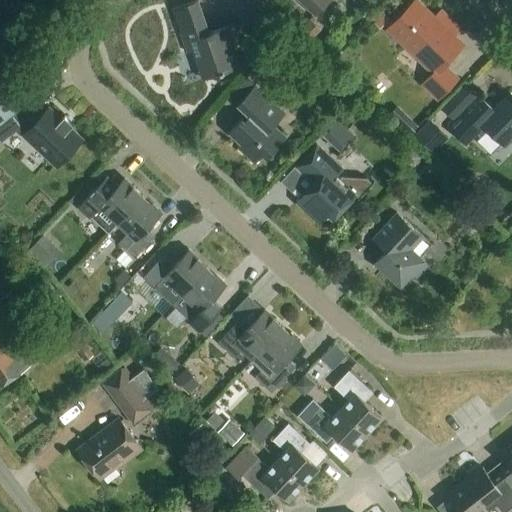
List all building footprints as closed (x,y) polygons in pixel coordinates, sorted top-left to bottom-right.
[(298,0),(314,15),(328,0),(298,0)] [(172,10),(176,22),(187,53),(192,51),(202,79),(240,66),(233,46),(240,44),(233,24),(208,33),(197,1),(172,10)] [(414,2),(389,28),(434,71),(419,85),(435,101),(457,80),(442,65),(460,46),(453,40),(432,19),(414,2)] [(308,18),(293,32),(305,43),(319,29),(308,18)] [(265,54),(276,64),(287,53),(275,43),(265,54)] [(284,113),(255,86),(237,105),(249,116),(244,121),(242,119),(228,133),(241,145),(238,148),(254,163),(268,147),(272,152),(285,137),(272,125),(284,113)] [(478,97),(460,115),(447,129),(463,147),(483,126),(504,147),(511,138),(511,96),(509,93),(492,111),(478,97)] [(57,163),(80,138),(50,110),(36,124),(19,108),(0,122),(0,140),(1,142),(17,130),(36,148),(38,145),(57,163)] [(410,126),(434,148),(447,135),(423,113),(410,126)] [(333,117),(318,133),(339,151),(354,136),(333,117)] [(339,180),(335,176),(342,169),(316,146),(297,167),(314,183),(296,202),(319,223),(328,214),(333,219),(355,195),(359,198),(372,184),(366,178),(342,177),(339,180)] [(425,159),(415,168),(430,184),(440,174),(425,159)] [(107,233),(117,223),(142,196),(127,183),(123,179),(106,198),(98,190),(81,208),(89,216),(107,233)] [(142,196),(117,223),(128,233),(118,243),(134,258),(151,240),(143,232),(160,214),(142,196)] [(423,237),(396,213),(372,238),(386,251),(374,264),(400,288),(412,275),(416,278),(428,265),(411,250),(423,237)] [(43,235),(28,251),(47,269),(56,260),(46,250),(53,244),(43,235)] [(160,259),(143,278),(154,288),(161,295),(172,305),(182,294),(206,268),(188,251),(171,269),(160,259)] [(0,263),(0,295),(16,284),(0,263)] [(182,294),(172,305),(183,315),(198,330),(215,311),(207,304),(225,285),(206,268),(182,294)] [(109,305),(92,324),(103,334),(119,316),(129,305),(132,302),(121,292),(118,295),(110,304),(109,305)] [(218,343),(226,351),(234,358),(241,352),(251,361),(257,354),(282,328),(264,310),(246,329),(238,321),(218,343)] [(0,387),(33,364),(0,315),(0,387)] [(26,334),(32,344),(43,338),(37,327),(26,334)] [(282,328),(257,354),(268,363),(255,378),(271,393),(291,371),(283,363),(300,345),(282,328)] [(349,357),(337,344),(323,357),(335,370),(349,357)] [(85,345),(75,351),(83,362),(92,355),(85,345)] [(170,356),(161,365),(169,373),(178,364),(170,356)] [(119,367),(99,383),(128,423),(148,408),(146,406),(152,402),(153,404),(163,397),(143,368),(127,379),(119,367)] [(186,368),(174,379),(187,395),(200,385),(186,368)] [(348,401),(340,409),(366,434),(381,418),(361,398),(369,390),(348,370),(333,387),(348,401)] [(366,434),(340,409),(332,418),(312,399),(297,416),(322,440),(331,431),(351,450),(366,434)] [(228,419),(217,432),(231,445),(243,433),(228,419)] [(141,450),(119,421),(78,452),(99,480),(121,463),(123,464),(141,450)] [(285,451),(276,460),(303,484),(318,468),(298,449),(306,440),(288,423),(272,440),(285,451)] [(200,451),(213,441),(201,425),(188,435),(200,451)] [(509,464),(500,471),(511,486),(511,443),(501,453),(509,464)] [(303,484),(276,460),(269,468),(245,447),(226,469),(237,479),(241,475),(267,499),(276,490),(288,500),(303,484)] [(482,467),(465,481),(487,509),(496,502),(504,511),(507,511),(511,508),(511,486),(500,471),(491,478),(482,467)] [(483,511),(487,509),(465,481),(447,495),(460,511),(483,511)] [(260,511),(253,502),(243,510),(243,511),(260,511)]
